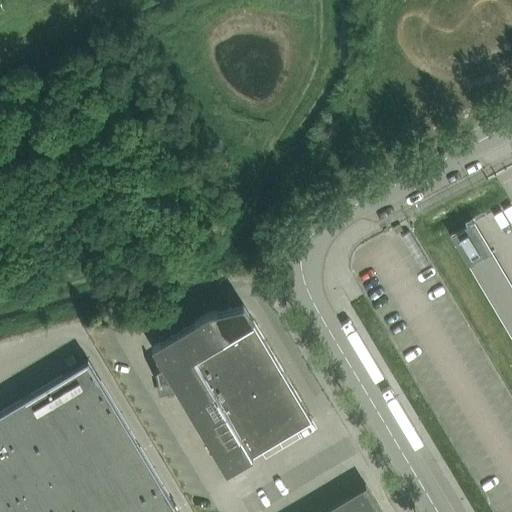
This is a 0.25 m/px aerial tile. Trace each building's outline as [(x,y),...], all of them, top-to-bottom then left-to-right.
[(458,231),(511,328),(511,270),(482,217),(458,231)] [(209,312),(153,346),(164,365),(158,369),(158,367),(156,368),(161,390),(162,390),(162,391),(178,388),(216,452),(227,470),(252,455),(254,454),(253,454),(312,419),(253,320),(244,305),(209,312)] [(0,511),(180,511),(89,358),(0,411),(0,511)] [(383,511),(366,483),(318,511),(383,511)] [(507,511),(511,510),(511,492),(508,483),(488,492),(496,511),(507,511)]
